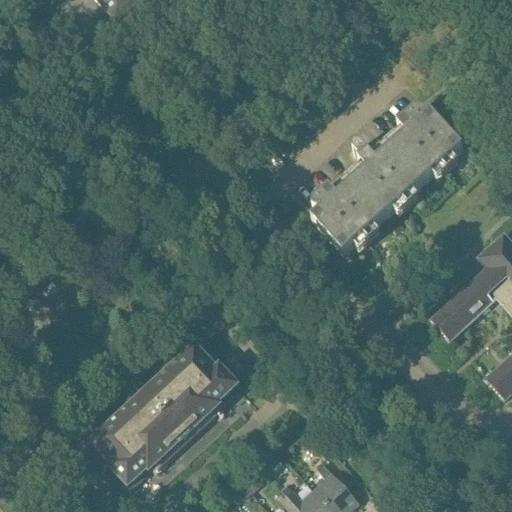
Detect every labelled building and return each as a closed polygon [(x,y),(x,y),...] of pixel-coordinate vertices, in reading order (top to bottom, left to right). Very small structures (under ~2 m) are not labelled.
[(91,0),(116,26),(143,0),(91,0)] [(330,193),(315,207),(314,208),(313,209),(313,210),(313,211),(313,213),(314,214),(315,215),(316,215),(317,216),(319,216),(320,216),(321,216),(312,224),(345,260),(464,152),(431,116),(422,125),(421,124),(422,123),(422,122),(422,120),(422,119),(421,118),(420,117),(419,116),(418,116),(417,116),(415,116),(414,116),(413,117),(398,131),(403,135),(395,143),(380,155),(373,161),(369,157),(368,158),(363,153),(362,152),(361,152),(360,151),(359,151),(357,152),(356,152),(355,153),(355,154),(354,155),(354,156),(354,158),(355,159),(355,160),(360,165),(359,166),(363,171),(355,178),(342,191),(335,198),(330,193)] [(511,248),(504,240),(480,263),(489,272),(431,326),(449,346),(497,302),(511,317),(511,361),(486,385),(504,405),(511,397),(511,248)] [(217,374),(196,350),(92,447),(114,470),(111,472),(129,492),(139,482),(141,484),(229,402),(228,401),(238,391),(220,371),(217,374)] [(354,511),(359,508),(324,468),(317,474),(326,484),(315,494),(331,511),(354,511)] [(247,490),(252,496),(265,486),(259,479),(247,490)] [(331,511),(315,494),(302,506),(287,489),(281,494),(287,501),(297,511),(331,511)] [(246,490),(239,497),(243,502),(251,496),(246,490)] [(297,511),(287,501),(282,506),(287,511),(297,511)]
